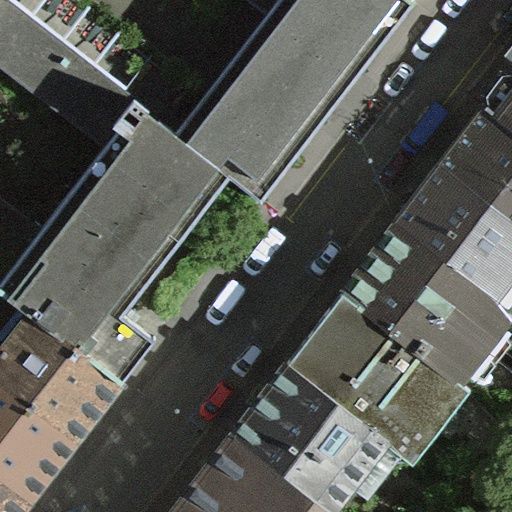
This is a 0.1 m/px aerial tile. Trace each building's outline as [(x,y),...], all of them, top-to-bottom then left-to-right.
[(230,174),(261,199),(303,144),(413,0),(0,0),(0,285),(1,286),(122,379),(137,360),(105,335),(230,174)] [(511,69),(511,70),(502,70),(485,92),(487,102),(486,104),(511,124),(511,69)] [(511,124),(486,104),(485,104),(458,139),(441,162),(511,216),(511,124)] [(511,216),(441,162),(412,199),(396,220),(494,297),(511,273),(511,216)] [(494,297),(396,220),(361,265),(343,289),(462,382),(511,317),(494,297)] [(0,379),(76,438),(98,409),(122,379),(1,286),(0,286),(0,379)] [(414,459),(469,387),(462,382),(343,289),(306,337),(288,360),(386,437),(414,459)] [(232,432),(331,508),(386,437),(288,360),(254,404),(232,432)] [(0,474),(30,498),(52,470),(76,438),(0,379),(0,474)] [(218,451),(170,511),(335,511),(331,508),(232,432),(218,451)] [(19,511),(30,498),(0,474),(0,511),(19,511)]
